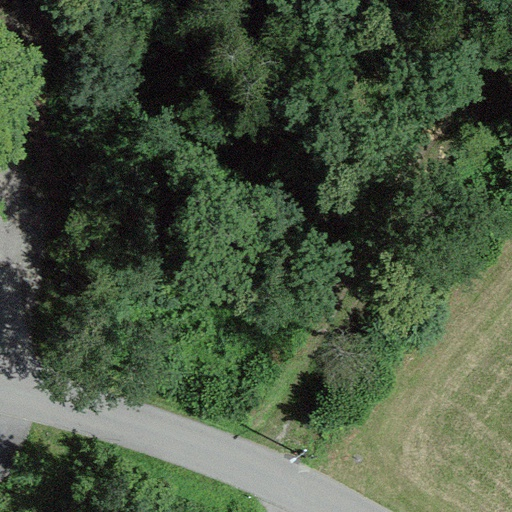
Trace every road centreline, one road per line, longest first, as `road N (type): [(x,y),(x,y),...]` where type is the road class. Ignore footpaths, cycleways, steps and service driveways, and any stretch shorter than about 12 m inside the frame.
road 1 (track): [(11,394),(33,0)]
road 2 (unclassified): [(0,393),(192,443),(291,483),(334,511)]
